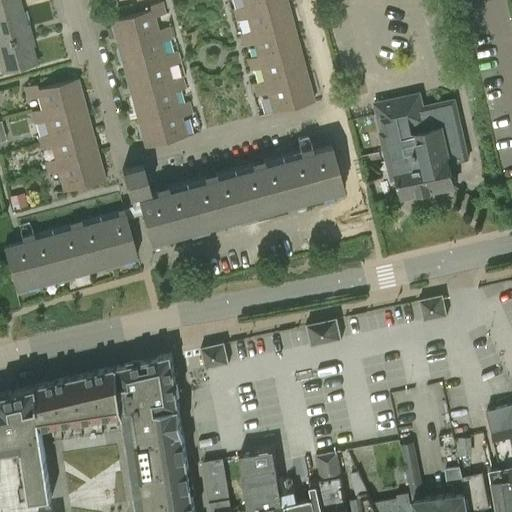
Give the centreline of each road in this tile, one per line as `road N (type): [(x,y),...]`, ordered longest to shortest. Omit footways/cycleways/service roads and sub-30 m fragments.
road 1 (secondary): [(0,357),(511,247)]
road 2 (residential): [(202,248),(357,207),(331,106)]
road 3 (unclassified): [(331,106),(155,156),(119,147)]
road 4 (residential): [(119,147),(69,0)]
